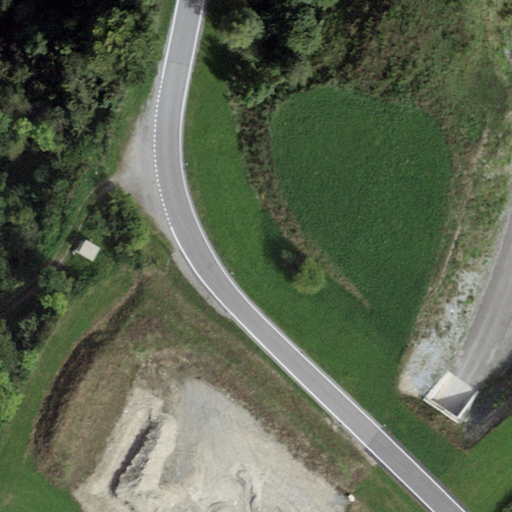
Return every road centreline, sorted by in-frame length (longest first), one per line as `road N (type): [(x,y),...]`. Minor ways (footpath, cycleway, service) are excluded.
road 1 (unclassified): [(197,0),(172,144),(178,196),(216,273),(277,345),(447,511)]
road 2 (track): [(0,305),(76,219),(87,178),(146,178),(178,196)]
